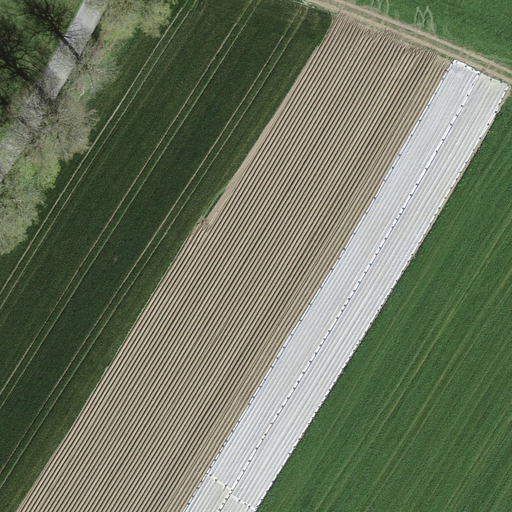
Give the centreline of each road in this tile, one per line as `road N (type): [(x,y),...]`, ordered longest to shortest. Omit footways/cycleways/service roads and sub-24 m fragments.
road 1 (track): [(329,0),(511,75)]
road 2 (tertiary): [(0,155),(95,0)]
